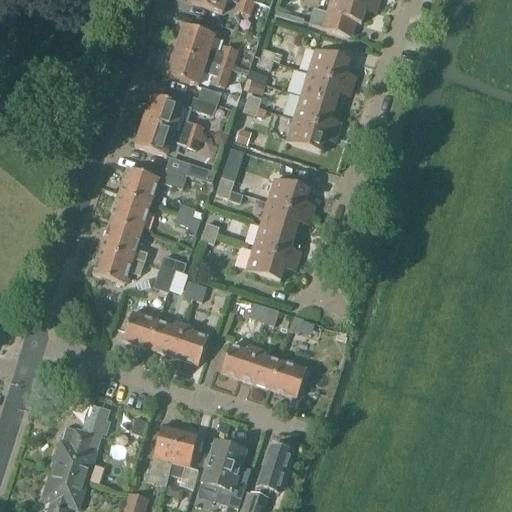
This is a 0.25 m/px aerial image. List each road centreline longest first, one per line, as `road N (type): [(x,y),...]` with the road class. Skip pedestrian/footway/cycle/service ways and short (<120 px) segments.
road 1 (tertiary): [(29,346),(139,0)]
road 2 (residential): [(314,305),(414,0)]
road 3 (residential): [(310,437),(29,346)]
